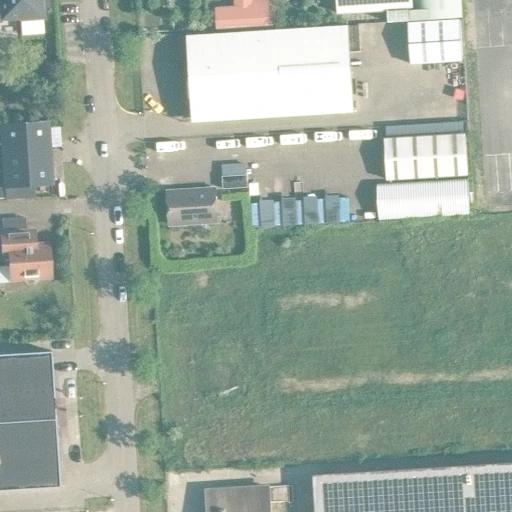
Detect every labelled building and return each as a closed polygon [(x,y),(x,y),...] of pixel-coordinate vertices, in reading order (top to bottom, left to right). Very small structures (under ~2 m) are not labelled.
[(0,0),(0,10),(20,9),(20,11),(42,9),(41,0),(0,0)] [(216,0),(218,26),(274,22),(273,9),(255,10),(254,0),(216,0)] [(461,11),(409,14),(411,57),(464,54),(461,11)] [(345,98),(340,18),(274,22),(218,26),(199,27),(204,107),(345,98)] [(0,115),(0,126),(4,180),(52,177),(48,112),(0,115)] [(385,131),(388,172),(468,167),(466,126),(385,131)] [(223,168),(224,181),(248,179),(248,167),(223,168)] [(169,184),(171,216),(218,213),(216,181),(169,184)] [(10,272),(23,271),(23,273),(27,277),(35,276),(38,272),(38,270),(50,269),(48,236),(32,237),(28,234),(27,223),(1,225),(2,255),(6,258),(9,258),(10,272)] [(0,346),(0,482),(59,479),(50,343),(0,346)] [(511,511),(511,454),(314,466),(316,511),(511,511)] [(285,511),(270,511),(268,479),(208,483),(209,511),(285,511)]
